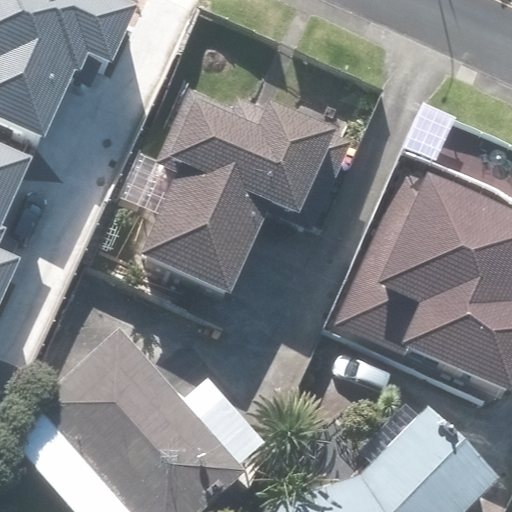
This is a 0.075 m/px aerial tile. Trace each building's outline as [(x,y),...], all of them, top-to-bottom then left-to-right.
[(0,0),(0,138),(36,152),(66,74),(111,91),(139,19),(88,0),(0,0)] [(307,232),(350,135),(288,107),(277,132),(194,95),(158,175),(181,185),(146,264),(244,307),(282,221),(307,232)] [(0,256),(0,230),(22,173),(0,164),(0,310),(18,264),(0,256)] [(340,334),(511,408),(511,217),(410,173),(340,334)] [(193,406),(134,338),(12,443),(71,511),(220,511),(282,459),(217,385),(193,406)] [(479,511),(502,489),(433,422),(370,486),(285,511),(479,511)]
